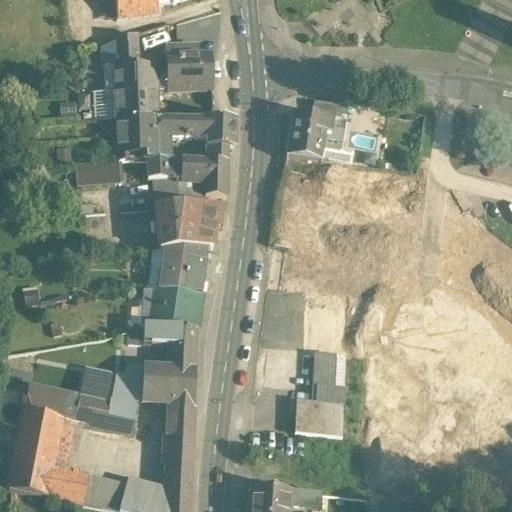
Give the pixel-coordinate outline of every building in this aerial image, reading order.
[(103,0),(105,23),(116,22),(113,0),(103,0)] [(155,6),(153,0),(113,0),(116,22),(158,15),(156,5),(155,6)] [(137,38),(116,45),(117,76),(138,75),(138,72),(137,38)] [(138,75),(117,76),(116,45),(102,51),(104,71),(104,97),(114,96),(115,126),(156,124),(155,95),(138,95),(137,79),(146,79),(146,77),(141,72),(138,72),(138,75)] [(210,57),(197,57),(197,50),(165,51),(165,78),(166,94),(166,95),(211,94),(210,57)] [(146,79),(137,79),(138,95),(155,95),(166,94),(165,78),(146,79)] [(104,97),(92,97),(93,128),(115,126),(114,96),(104,97)] [(335,106),(313,103),(311,117),(333,120),(334,115),(335,106)] [(347,108),(335,106),(334,115),(346,117),(347,108)] [(311,117),(292,115),(286,159),(322,164),(326,135),(331,136),(333,120),(311,117)] [(234,123),(166,123),(166,124),(124,128),(126,154),(126,158),(169,156),(168,144),(182,143),(183,145),(187,144),(187,143),(206,142),(206,153),(225,153),(233,152),(234,123)] [(225,153),(206,153),(206,165),(225,165),(225,153)] [(117,168),(127,167),(126,158),(126,154),(99,156),(100,169),(117,168)] [(169,156),(126,158),(127,167),(145,167),(146,185),(151,185),(171,185),(179,184),(180,164),(169,164),(169,156)] [(225,165),(206,165),(180,164),(179,184),(179,188),(204,189),(203,200),(206,201),(225,202),(225,165)] [(100,169),(73,172),(75,194),(119,190),(117,168),(100,169)] [(171,185),(151,185),(154,215),(205,212),(206,201),(203,200),(204,189),(179,188),(179,184),(171,185)] [(483,227),(457,207),(420,256),(453,280),(429,313),(442,323),(428,341),(511,402),(511,263),(476,237),(483,227)] [(205,212),(154,215),(158,257),(164,257),(207,252),(211,252),(214,231),(218,231),(220,211),(205,212)] [(207,252),(164,257),(158,299),(200,301),(207,252)] [(158,299),(145,299),(143,334),(149,334),(195,336),(200,301),(158,299)] [(130,332),(142,331),(140,301),(128,302),(130,332)] [(56,330),(49,332),(52,344),(58,342),(56,330)] [(142,334),(132,337),(131,352),(148,352),(149,334),(143,334),(142,334)] [(195,336),(149,334),(148,352),(168,353),(167,376),(194,377),(195,336)] [(343,357),(311,356),(309,404),(309,405),(314,405),(314,407),(343,408),(344,389),(342,389),(343,357)] [(141,375),(124,375),(123,392),(119,392),(119,404),(135,405),(140,406),(141,375)] [(167,376),(141,375),(140,406),(140,408),(168,409),(167,422),(165,422),(165,442),(191,443),(194,377),(167,376)] [(27,393),(21,421),(60,429),(103,437),(108,415),(110,404),(114,385),(83,379),(78,403),(27,393)] [(343,408),(314,407),(314,405),(309,405),(309,404),(295,403),(293,435),(341,438),(343,408)] [(119,404),(110,404),(108,415),(123,416),(133,418),(135,405),(119,404)] [(123,416),(108,415),(103,437),(116,440),(121,436),(123,416)] [(133,418),(123,416),(121,436),(131,438),(133,418)] [(60,429),(21,421),(6,498),(44,506),(50,477),(60,429)] [(165,442),(163,442),(162,474),(167,475),(190,476),(191,443),(165,442)] [(190,492),(190,476),(167,475),(166,491),(190,492)] [(79,511),(86,484),(50,477),(44,506),(72,511),(79,511)] [(119,511),(125,492),(86,484),(79,511),(119,511)] [(188,511),(190,492),(166,491),(166,498),(126,488),(125,492),(119,511),(188,511)] [(310,496),(250,493),(248,511),(287,511),(287,510),(309,510),(310,496)] [(429,511),(430,503),(408,502),(407,511),(429,511)]
